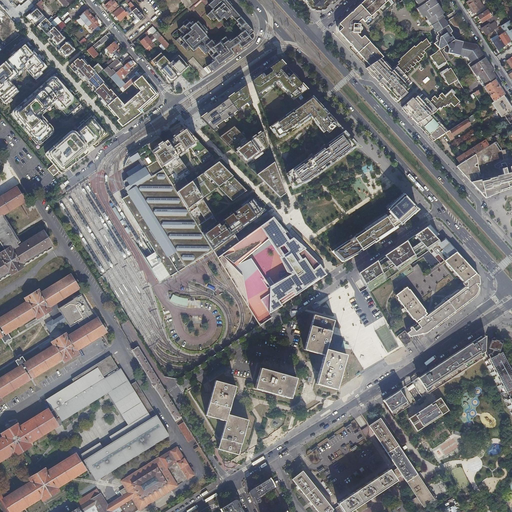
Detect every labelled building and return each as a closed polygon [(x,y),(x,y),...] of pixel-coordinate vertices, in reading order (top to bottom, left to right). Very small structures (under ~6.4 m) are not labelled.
[(36,8),(39,11),(43,8),(40,5),(43,3),(41,0),(34,6),(36,8)] [(111,0),(110,1),(110,0),(106,0),(103,3),(105,5),(105,6),(111,13),(118,6),(113,0),(111,0)] [(136,8),(128,0),(126,0),(125,1),(130,7),(126,11),(125,10),(125,11),(121,7),(113,14),(120,21),(124,18),(128,14),(132,12),(136,8)] [(238,14),(225,0),(223,0),(223,1),(222,1),(220,3),(217,0),(213,0),(208,4),(213,9),(207,15),(211,20),(213,19),(212,18),(215,16),(217,17),(216,18),(219,22),(224,17),(227,20),(231,16),(230,15),(231,14),(234,17),(241,26),(239,28),(242,31),(230,41),(225,36),(216,43),(217,44),(215,45),(213,42),(211,40),(210,41),(208,38),(205,40),(203,37),(204,36),(203,34),(206,31),(206,32),(208,30),(203,25),(202,26),(198,21),(194,24),(195,25),(193,27),(190,23),(191,23),(187,18),(182,23),(183,25),(178,29),(180,32),(181,31),(184,34),(182,36),(182,35),(176,40),(180,45),(181,45),(185,49),(188,47),(187,47),(191,44),(192,46),(191,47),(191,48),(194,52),(199,47),(206,55),(209,53),(214,60),(215,59),(217,61),(213,63),(213,62),(207,66),(211,72),(234,54),(231,49),(229,46),(232,44),(234,47),(238,43),(242,49),(253,41),(249,36),(247,37),(245,34),(251,28),(243,19),(242,20),(237,14),(238,14)] [(303,0),(313,10),(314,9),(314,10),(314,11),(315,11),(316,11),(316,12),(317,12),(318,12),(319,12),(320,12),(321,12),(322,12),(323,11),(324,12),(324,11),(324,10),(329,6),(330,5),(331,6),(333,4),(337,0),(303,0)] [(366,68),(381,59),(383,57),(364,36),(361,39),(359,41),(357,39),(358,38),(355,34),(356,34),(358,34),(360,33),(360,31),(361,31),(361,30),(362,30),(362,29),(362,28),(362,27),(361,26),(360,26),(360,25),(359,25),(359,23),(355,23),(354,21),(358,18),(357,18),(358,17),(357,16),(358,15),(359,15),(361,17),(364,21),(366,18),(385,3),(388,6),(385,8),(387,10),(394,4),(391,0),(362,0),(340,19),(338,20),(337,20),(336,21),(336,22),(335,23),(333,25),(333,33),(366,68)] [(481,80),(484,86),(495,80),(497,78),(493,72),(494,72),(493,71),(487,62),(486,63),(484,60),(485,59),(476,45),(454,40),(453,41),(450,37),(451,37),(449,34),(452,32),(450,30),(443,18),(441,15),(443,14),(434,0),(415,0),(415,1),(419,7),(416,9),(422,18),(425,16),(427,19),(431,26),(438,35),(437,36),(435,39),(436,41),(434,43),(438,47),(439,49),(440,50),(444,48),(445,49),(444,50),(446,53),(447,53),(468,58),(471,62),(468,64),(479,80),(479,81),(481,80)] [(474,13),(483,7),(478,0),(469,0),(467,1),(472,9),(471,10),(474,13)] [(26,17),(30,22),(34,19),(36,22),(44,16),(39,11),(36,8),(26,17)] [(144,17),(136,8),(132,12),(133,13),(134,14),(133,15),(135,17),(136,19),(135,20),(132,22),(135,25),(144,17)] [(482,23),(492,17),(487,9),(477,16),(482,23)] [(77,22),(82,27),(86,24),(93,18),(88,11),(80,17),(81,18),(77,22)] [(497,27),(498,27),(495,21),(498,19),(495,15),(492,17),(482,23),(479,25),(486,35),(494,30),(497,27)] [(59,49),(66,43),(65,42),(64,42),(63,41),(66,38),(59,31),(59,32),(50,23),(44,16),(36,22),(39,24),(38,25),(46,34),(48,33),(52,37),(50,39),(59,49)] [(50,23),(59,32),(59,31),(65,26),(57,17),(50,23)] [(92,31),(95,34),(99,30),(96,27),(99,25),(93,18),(86,24),(92,31)] [(504,45),(511,39),(511,24),(509,20),(500,26),(504,32),(498,36),(499,37),(504,45)] [(254,32),(251,28),(245,34),(247,37),(249,36),(254,32)] [(157,39),(161,36),(159,34),(155,38),(153,36),(149,39),(147,36),(140,42),(146,48),(150,45),(153,42),(157,39)] [(87,51),(94,59),(98,55),(94,50),(100,44),(101,44),(108,38),(106,35),(87,51)] [(166,48),(170,45),(161,36),(157,39),(161,44),(166,48)] [(505,46),(504,45),(499,37),(492,41),(498,50),(505,46)] [(424,50),(430,44),(429,43),(426,38),(422,42),(421,41),(415,47),(412,50),(411,49),(400,59),(401,60),(402,61),(399,63),(396,66),(397,67),(393,71),(381,59),(366,68),(386,91),(393,98),(395,96),(397,98),(408,89),(406,87),(407,85),(411,82),(404,73),(406,71),(409,68),(412,66),(415,63),(417,61),(420,58),(420,57),(423,55),(425,52),(424,50)] [(58,50),(66,59),(76,50),(68,41),(66,43),(59,49),(58,50)] [(114,42),(106,49),(108,51),(107,52),(109,55),(109,56),(111,59),(114,57),(116,60),(117,59),(121,55),(116,49),(118,48),(114,42)] [(0,66),(0,97),(6,104),(20,91),(10,80),(25,67),(34,78),(47,67),(27,43),(0,66)] [(431,55),(438,67),(447,61),(446,60),(440,50),(439,49),(436,52),(431,55)] [(161,53),(151,60),(169,82),(170,82),(171,83),(172,82),(184,72),(183,70),(186,68),(187,69),(189,67),(177,53),(171,59),(173,60),(170,63),(161,53)] [(121,64),(117,59),(116,60),(107,67),(104,70),(110,77),(115,74),(122,68),(132,59),(130,56),(121,64)] [(85,63),(80,57),(70,64),(70,65),(70,66),(70,67),(75,72),(77,71),(85,63)] [(110,77),(116,84),(123,77),(128,73),(126,71),(133,64),(130,61),(122,68),(115,74),(110,77)] [(278,62),(252,81),(258,95),(275,84),(279,79),(282,82),(290,90),(288,93),(299,105),(312,95),(311,96),(310,94),(311,94),(291,72),(278,62)] [(96,90),(103,83),(104,82),(98,75),(104,70),(102,67),(98,63),(92,68),(89,65),(88,66),(85,63),(77,71),(83,78),(84,77),(92,86),(93,86),(96,90)] [(451,68),(442,73),(449,85),(458,79),(457,78),(452,70),(451,68)] [(67,116),(81,104),(55,74),(49,79),(50,80),(46,84),(45,83),(41,86),(43,87),(21,106),(20,105),(12,112),(40,145),(54,132),(40,114),(55,101),(67,116)] [(133,83),(138,79),(139,78),(136,75),(135,76),(133,74),(126,80),(123,77),(116,84),(123,92),(133,83)] [(116,98),(105,107),(123,127),(139,113),(138,112),(143,107),(144,108),(158,96),(141,76),(139,78),(138,79),(133,83),(140,92),(123,107),(116,98)] [(488,93),(493,101),(503,95),(504,94),(495,80),(484,86),(487,92),(489,92),(490,93),(488,93)] [(290,90),(282,82),(280,84),(288,93),(290,90)] [(96,90),(94,91),(102,99),(100,101),(105,107),(116,98),(117,97),(111,89),(109,90),(103,83),(96,90)] [(251,100),(246,86),(235,94),(234,93),(215,107),(216,108),(214,110),(213,109),(201,118),(213,130),(251,100)] [(412,118),(433,141),(445,133),(448,131),(432,114),(440,107),(443,105),(444,106),(444,107),(447,104),(450,102),(451,103),(454,107),(460,101),(450,91),(445,96),(443,93),(440,96),(437,99),(435,96),(432,99),(430,102),(423,94),(419,98),(417,99),(415,97),(405,107),(407,109),(405,111),(412,118)] [(299,105),(269,127),(278,137),(281,135),(282,136),(288,131),(290,133),(296,127),(297,128),(311,117),(330,142),(286,173),(292,190),(310,181),(358,145),(312,95),(299,105)] [(511,110),(511,109),(511,108),(503,95),(493,101),(492,102),(501,117),(511,110)] [(511,110),(501,117),(504,122),(507,120),(510,124),(511,122),(511,110)] [(107,133),(91,116),(78,128),(81,132),(77,136),(73,132),(58,145),(59,146),(50,155),(56,162),(48,169),(54,176),(61,169),(63,172),(89,153),(89,152),(89,150),(88,148),(87,147),(92,142),(94,145),(107,133)] [(470,122),(467,118),(467,119),(448,131),(445,133),(450,140),(454,138),(453,136),(471,124),(469,122),(470,122)] [(249,141),(234,126),(219,137),(246,163),(268,147),(263,131),(249,141)] [(151,151),(177,192),(188,183),(184,177),(189,173),(177,156),(190,147),(199,160),(201,159),(203,163),(213,156),(186,129),(167,140),(168,142),(164,144),(163,143),(151,151)] [(151,151),(163,143),(159,137),(147,145),(151,151)] [(511,165),(502,169),(500,169),(499,167),(496,167),(495,166),(493,161),(501,159),(500,157),(503,156),(501,148),(496,141),(495,141),(489,145),(486,147),(460,164),(456,166),(485,198),(502,191),(508,190),(511,188),(511,165)] [(456,158),(460,164),(486,147),(482,142),(480,143),(480,142),(456,158)] [(125,197),(122,199),(149,242),(147,243),(153,253),(153,254),(158,262),(160,261),(170,276),(174,274),(192,263),(200,258),(208,253),(213,250),(177,192),(151,151),(147,145),(147,144),(128,156),(126,161),(124,167),(139,158),(145,167),(123,181),(124,186),(126,189),(129,194),(125,197)] [(188,183),(177,192),(202,232),(216,222),(202,197),(218,183),(234,199),(246,190),(218,162),(188,183)] [(274,162),(257,174),(279,196),(282,193),(285,192),(274,162)] [(0,241),(6,251),(0,254),(0,256),(1,258),(19,247),(17,243),(19,242),(2,215),(24,201),(16,188),(0,198),(0,241)] [(220,226),(237,215),(235,212),(238,209),(240,212),(255,201),(251,197),(216,222),(202,232),(203,234),(218,224),(220,226)] [(385,215),(354,237),(363,250),(394,229),(393,227),(399,223),(400,223),(412,211),(413,210),(413,209),(413,208),(412,207),(410,204),(405,199),(404,199),(403,198),(402,198),(401,199),(391,208),(390,207),(387,210),(390,213),(386,217),(385,215)] [(212,249),(234,234),(231,230),(262,208),(255,201),(240,212),(238,209),(235,212),(237,215),(220,226),(218,224),(203,234),(212,249)] [(262,208),(231,230),(234,234),(265,212),(262,208)] [(234,234),(212,249),(260,326),(271,318),(269,313),(318,280),(311,268),(316,265),(309,253),(302,258),(299,253),(304,249),(288,235),(290,258),(302,277),(275,295),(269,287),(246,251),(243,253),(242,250),(263,239),(261,237),(275,233),(273,217),(239,242),(234,234)] [(243,253),(246,251),(267,237),(291,272),(269,287),(275,295),(302,277),(290,258),(288,235),(273,217),(275,233),(261,237),(263,239),(242,250),(243,253)] [(429,250),(440,243),(429,230),(422,234),(420,231),(363,270),(365,273),(360,276),(367,288),(369,292),(429,250)] [(0,280),(10,274),(23,266),(46,252),(47,252),(45,249),(51,245),(43,232),(19,247),(1,258),(0,258),(0,280)] [(363,250),(354,237),(332,251),(344,263),(363,250)] [(429,250),(440,263),(441,263),(444,261),(457,252),(447,241),(446,242),(446,241),(445,241),(444,241),(443,241),(442,241),(440,243),(429,250)] [(406,330),(397,336),(404,346),(413,340),(411,336),(424,334),(425,333),(426,333),(435,327),(435,328),(471,301),(474,298),(475,297),(476,296),(477,295),(477,294),(478,294),(479,288),(479,284),(479,281),(479,277),(480,277),(457,252),(444,261),(454,272),(453,273),(455,276),(457,275),(463,281),(462,282),(463,283),(465,287),(460,291),(458,289),(434,307),(436,309),(428,315),(425,311),(426,310),(410,289),(409,289),(407,287),(405,288),(404,287),(403,288),(404,289),(396,295),(398,298),(397,298),(404,307),(403,308),(406,311),(407,311),(413,320),(414,319),(416,322),(411,326),(413,328),(408,332),(406,330)] [(153,254),(153,253),(144,258),(159,283),(170,276),(160,261),(158,262),(153,254)] [(320,265),(309,253),(316,265),(311,268),(318,280),(325,275),(320,265)] [(70,275),(69,275),(55,284),(41,293),(38,290),(25,298),(27,301),(0,318),(0,323),(1,324),(3,328),(6,333),(35,314),(37,317),(50,309),(48,306),(78,288),(70,275)] [(170,302),(186,307),(188,299),(172,295),(170,302)] [(68,307),(82,328),(96,319),(83,298),(68,307)] [(334,320),(314,314),(310,327),(331,332),(334,320)] [(97,319),(96,319),(82,328),(67,337),(65,333),(52,342),(54,345),(0,378),(0,400),(1,400),(0,398),(0,396),(62,358),(64,361),(77,353),(75,350),(105,331),(97,319)] [(304,349),(324,355),(326,349),(331,332),(310,327),(304,349)] [(485,342),(481,335),(418,376),(428,393),(485,355),(485,353),(484,351),(485,350),(485,342)] [(489,354),(491,357),(486,361),(511,413),(511,370),(503,352),(501,352),(500,351),(503,342),(493,338),(490,348),(491,348),(490,351),(491,353),(489,354)] [(181,417),(138,346),(132,350),(175,421),(181,417)] [(346,355),(326,349),(324,355),(316,384),(337,389),(346,355)] [(392,353),(383,358),(388,365),(396,360),(392,353)] [(52,410),(56,417),(58,416),(61,420),(62,421),(106,393),(126,426),(109,436),(112,442),(103,448),(99,442),(79,454),(87,467),(95,480),(168,435),(135,381),(130,384),(120,368),(118,369),(117,367),(110,355),(71,379),(73,382),(46,400),(52,410)] [(223,370),(220,366),(202,378),(205,382),(223,370)] [(255,387),(290,398),(296,378),(260,368),(255,387)] [(230,408),(236,386),(227,383),(224,383),(216,380),(210,402),(230,408)] [(394,415),(410,405),(399,389),(384,399),(394,415)] [(427,397),(425,394),(413,402),(415,405),(427,397)] [(441,397),(409,418),(417,430),(449,410),(441,397)] [(228,414),(230,408),(210,402),(206,414),(226,420),(228,414)] [(0,439),(0,460),(14,452),(16,455),(30,445),(28,442),(53,427),(57,425),(53,419),(49,412),(47,410),(19,428),(17,424),(2,434),(4,437),(0,439)] [(248,419),(228,414),(226,420),(221,437),(241,443),(248,419)] [(398,469),(402,475),(403,476),(417,497),(412,500),(420,511),(437,500),(429,488),(428,489),(425,484),(426,483),(425,481),(423,482),(381,417),(369,425),(398,469)] [(195,439),(185,422),(178,426),(189,443),(195,439)] [(218,448),(238,454),(241,443),(221,437),(218,448)] [(419,439),(417,446),(424,447),(426,441),(419,439)] [(107,506),(97,489),(75,503),(78,508),(71,511),(133,511),(139,509),(140,509),(177,486),(166,468),(171,465),(172,467),(174,468),(177,466),(179,469),(181,468),(188,479),(194,475),(176,447),(121,481),(126,488),(120,492),(123,496),(107,506)] [(12,511),(15,511),(22,509),(24,507),(41,496),(43,500),(58,490),(56,487),(84,469),(75,454),(71,457),(47,472),(45,469),(30,478),(32,481),(4,499),(12,511)] [(389,468),(382,473),(383,474),(387,483),(378,488),(374,480),(373,479),(337,503),(339,505),(343,511),(348,511),(396,480),(397,480),(396,479),(392,473),(389,468)] [(396,479),(402,475),(398,469),(392,473),(396,479)] [(334,511),(333,509),(303,471),(292,479),(318,511),(334,511)] [(454,471),(449,479),(457,483),(462,476),(454,471)] [(383,474),(382,473),(373,479),(374,480),(378,488),(387,483),(383,474)] [(287,511),(286,510),(283,511),(266,511),(259,496),(262,494),(263,494),(265,493),(275,487),(272,481),(270,478),(251,490),(250,493),(258,511),(287,511)] [(0,504),(4,511),(12,511),(4,499),(0,492),(0,504)] [(234,511),(235,511),(243,511),(238,501),(235,500),(221,508),(222,511),(234,511)]
